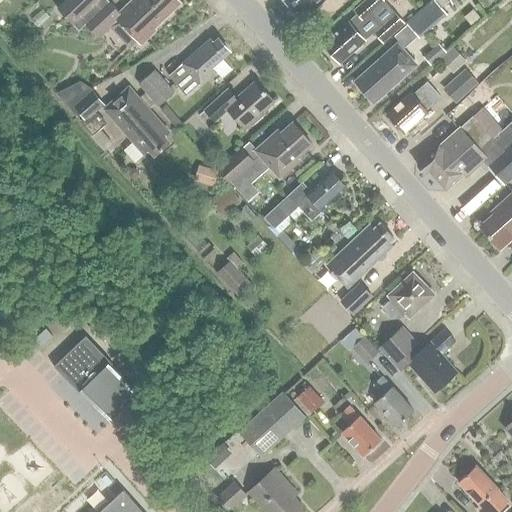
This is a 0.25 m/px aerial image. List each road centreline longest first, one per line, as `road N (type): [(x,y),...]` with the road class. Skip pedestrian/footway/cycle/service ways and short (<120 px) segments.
road 1 (secondary): [(511,307),(235,0)]
road 2 (unclassified): [(382,511),(451,423),(511,367)]
